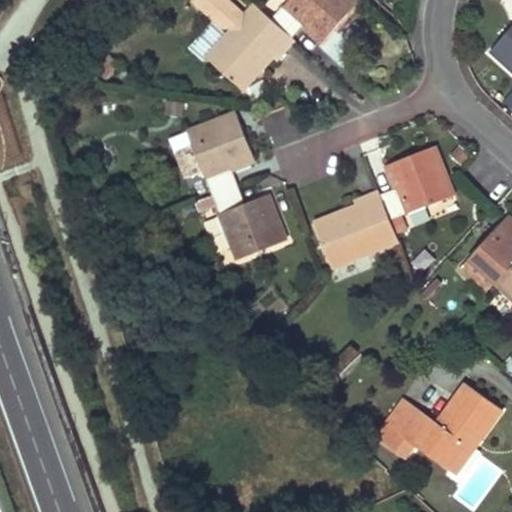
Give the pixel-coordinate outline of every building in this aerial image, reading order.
[(271,20),(253,3),(244,12),(230,0),(196,0),(196,1),(221,23),(225,22),(231,28),(206,55),(238,86),(257,66),(262,70),(274,57),(278,59),(294,41),(291,38),(271,20)] [(359,0),(288,0),(271,20),(291,38),(305,24),(324,41),(359,0)] [(511,27),(492,50),(511,69),(511,27)] [(511,93),(503,104),(511,112),(511,93)] [(254,159),(237,112),(187,131),(213,198),(239,187),(232,168),(254,159)] [(399,187),(381,194),(391,220),(453,195),(434,146),(389,163),(399,187)] [(246,205),(239,187),(213,198),(197,204),(199,211),(216,205),(237,259),(286,240),(269,196),(246,205)] [(341,217),(316,226),(331,266),(398,240),(391,220),(381,194),(379,190),(353,200),(355,206),(339,212),(341,217)] [(511,220),(507,217),(469,258),(493,280),(496,283),(511,266),(511,220)] [(482,292),(493,280),(469,258),(459,270),(482,292)] [(511,266),(496,283),(511,297),(511,266)] [(480,439),(501,410),(465,383),(437,422),(416,407),(412,412),(398,431),(387,423),(378,436),(409,458),(418,446),(448,467),(469,437),(466,435),(469,431),(480,439)] [(412,412),(401,404),(387,423),(398,431),(412,412)] [(469,437),(448,467),(456,474),(480,439),(469,431),(466,435),(469,437)]
